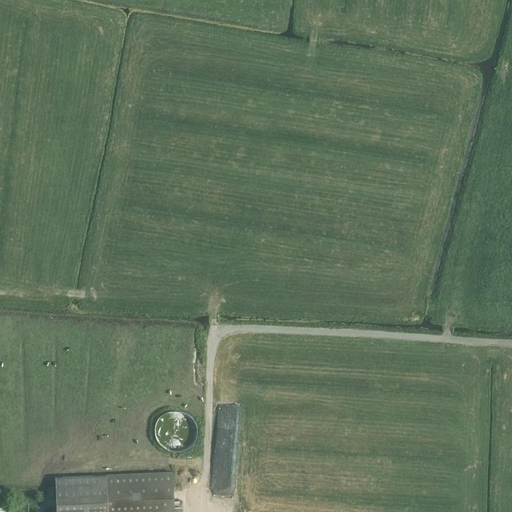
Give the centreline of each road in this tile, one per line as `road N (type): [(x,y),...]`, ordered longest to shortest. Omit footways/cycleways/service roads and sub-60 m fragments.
road 1 (track): [(446,338),(215,333),(214,308)]
road 2 (track): [(215,333),(205,483),(184,492),(185,511)]
